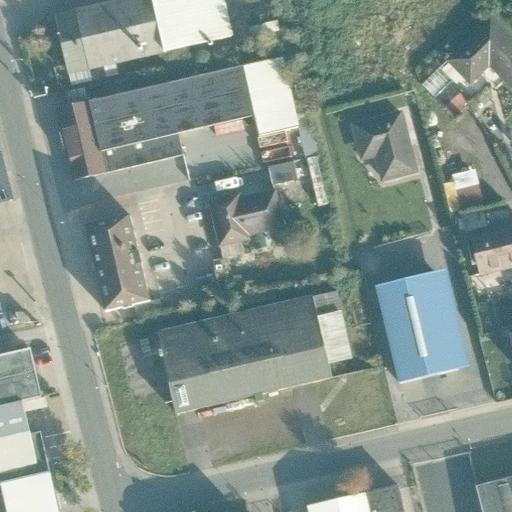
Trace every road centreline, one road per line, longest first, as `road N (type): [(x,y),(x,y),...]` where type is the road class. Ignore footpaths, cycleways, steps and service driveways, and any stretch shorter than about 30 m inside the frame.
road 1 (residential): [(115,508),(0,60)]
road 2 (residential): [(115,508),(511,418)]
